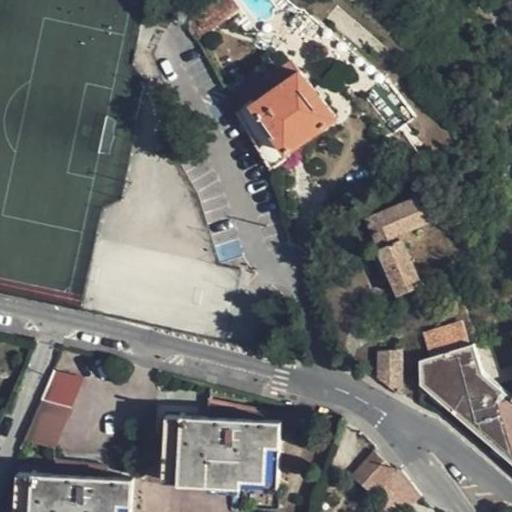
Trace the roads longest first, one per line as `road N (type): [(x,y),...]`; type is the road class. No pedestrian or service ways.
road 1 (residential): [(0,308),(316,386),(405,431)]
road 2 (residential): [(405,431),(434,433),(511,496)]
